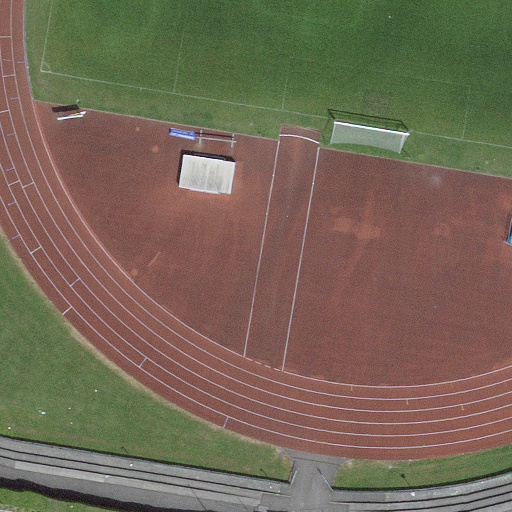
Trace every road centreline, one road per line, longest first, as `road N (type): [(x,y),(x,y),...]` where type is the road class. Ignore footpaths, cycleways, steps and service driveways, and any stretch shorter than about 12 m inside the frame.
road 1 (track): [(24,0),(37,120),(63,188),(97,241),(156,303),(204,337),(295,374)]
road 2 (track): [(306,511),(326,381),(399,386),(511,365)]
